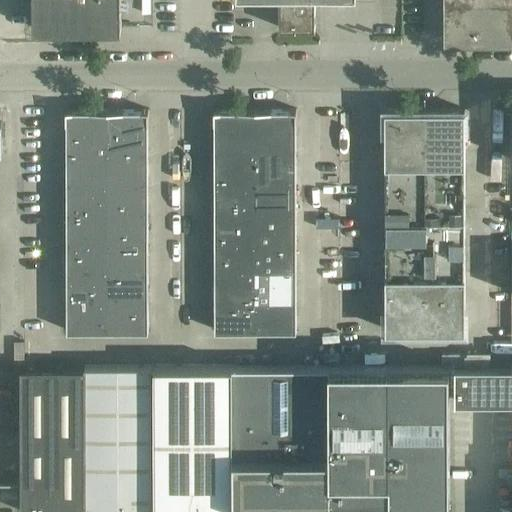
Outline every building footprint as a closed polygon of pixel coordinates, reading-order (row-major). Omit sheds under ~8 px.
[(32,0),(33,28),(76,28),(76,31),(92,31),(92,28),(121,28),(120,0),(32,0)] [(279,0),(279,28),(315,27),(314,0),(279,0)] [(511,0),(452,0),(452,18),(448,18),(448,20),(452,20),(452,39),(489,39),(511,38),(511,0)] [(296,108),(255,109),(255,149),(295,148),(295,121),(296,121),(296,108)] [(425,108),(385,108),(385,162),(425,162),(425,108)] [(465,108),(425,108),(425,162),(465,163),(465,108)] [(107,109),(66,109),(66,121),(66,149),(107,149),(107,109)] [(148,109),(107,109),(107,149),(148,149),(147,121),(148,121),(148,109)] [(255,109),(214,109),(214,121),(214,149),(255,149),(255,109)] [(295,148),(255,149),(255,179),(296,179),(295,148)] [(107,149),(66,149),(66,179),(107,179),(107,149)] [(148,149),(107,149),(107,179),(148,179),(148,149)] [(255,149),(214,149),(214,179),(255,179),(255,149)] [(425,162),(385,162),(385,190),(425,190),(425,162)] [(465,163),(425,162),(425,190),(465,191),(465,163)] [(107,179),(66,179),(66,209),(107,209),(107,179)] [(148,179),(107,179),(107,209),(148,209),(148,179)] [(255,179),(214,179),(214,209),(255,209),(255,179)] [(296,179),(255,179),(255,209),(296,209),(296,179)] [(425,190),(385,190),(385,218),(425,218),(425,190)] [(465,191),(425,190),(425,218),(465,219),(465,191)] [(107,209),(66,209),(66,240),(107,239),(107,209)] [(148,209),(107,209),(107,239),(148,239),(148,209)] [(255,209),(214,209),(214,239),(255,239),(255,209)] [(296,209),(255,209),(255,239),(296,239),(296,209)] [(425,218),(385,218),(385,246),(425,246),(425,218)] [(465,219),(425,218),(425,246),(465,247),(465,219)] [(107,239),(66,240),(66,270),(107,270),(107,239)] [(148,239),(107,239),(107,270),(148,270),(148,239)] [(255,239),(214,239),(214,270),(255,269),(255,239)] [(296,239),(255,239),(255,269),(296,269),(296,239)] [(425,246),(385,246),(385,274),(425,274),(425,246)] [(465,247),(425,246),(425,274),(465,275),(465,247)] [(255,269),(214,270),(214,300),(255,300),(255,269)] [(296,269),(255,269),(255,300),(296,300),(296,269)] [(107,270),(66,270),(67,300),(107,300),(107,270)] [(148,270),(107,270),(107,300),(148,300),(148,270)] [(425,274),(385,274),(385,330),(425,329),(425,274)] [(465,275),(425,274),(425,329),(465,329),(465,275)] [(107,300),(67,300),(67,330),(107,330),(107,300)] [(148,300),(107,300),(107,330),(148,330),(148,300)] [(255,300),(214,300),(215,330),(255,330),(255,300)] [(296,300),(255,300),(255,330),(296,330),(296,300)] [(16,340),(16,363),(25,363),(25,340),(16,340)] [(84,364),(84,367),(84,511),(153,511),(152,364),(84,364)] [(154,364),(154,509),(154,510),(230,510),(230,503),(230,365),(230,364),(154,364)] [(389,503),(389,364),(328,365),(329,503),(389,503)] [(449,503),(449,364),(389,364),(389,503),(449,503)] [(511,364),(455,365),(455,400),(511,400),(511,364)] [(328,365),(230,365),(230,503),(329,503),(328,365)] [(84,367),(20,367),(20,511),(84,511),(84,367)]
